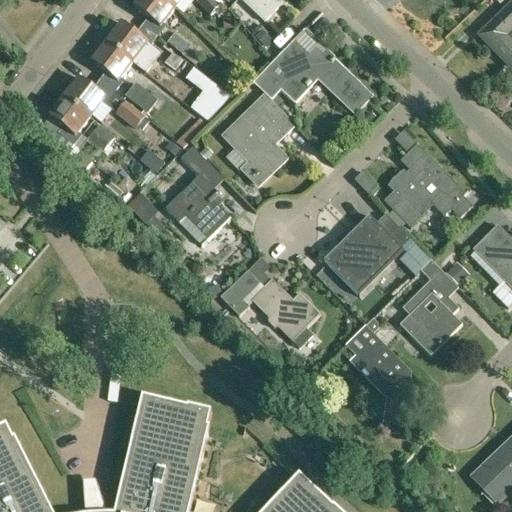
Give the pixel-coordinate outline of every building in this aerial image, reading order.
[(175,11),(160,0),(141,0),(134,10),(149,22),(143,30),(157,41),(167,27),(163,25),(175,11)] [(160,0),(175,11),(182,0),(160,0)] [(212,0),(201,0),(198,3),(210,16),(219,8),(212,0)] [(238,0),(264,25),(282,6),(275,0),(238,0)] [(511,70),(511,41),(508,38),(511,33),(511,5),(480,38),(511,70)] [(157,41),(143,30),(137,38),(122,26),(106,46),(132,66),(145,49),(148,52),(157,41)] [(267,99),(271,102),(281,92),(295,107),(321,81),(357,116),(373,100),(305,34),(254,86),(267,99)] [(183,57),(187,59),(195,66),(202,57),(175,36),(167,45),(183,57)] [(132,66),(106,46),(91,66),(106,78),(100,85),(114,96),(123,83),(120,81),(132,66)] [(175,73),(183,62),(163,48),(155,58),(175,73)] [(79,81),(64,101),(89,121),(102,104),(105,107),(114,96),(100,85),(94,92),(79,81)] [(158,103),(152,99),(136,86),(126,99),(148,116),(158,103)] [(271,102),(267,99),(227,140),(237,149),(253,165),(245,173),(260,188),(286,160),(276,150),(297,128),(271,102)] [(89,121),(64,101),(48,121),(63,132),(59,138),(73,149),(81,138),(78,136),(89,121)] [(145,120),(126,105),(117,117),(136,131),(145,120)] [(183,152),(208,127),(204,123),(179,148),(183,152)] [(103,155),(115,140),(100,128),(87,142),(103,155)] [(410,229),(422,216),(432,206),(446,219),(452,212),(461,221),(474,209),(465,199),(467,197),(418,148),(406,160),(412,166),(391,186),(398,193),(386,205),(410,229)] [(167,212),(203,249),(232,221),(214,203),(221,196),(219,194),(217,196),(214,193),(226,181),(196,150),(183,162),(200,180),(167,212)] [(368,217),(324,263),(358,296),(403,250),(402,249),(410,240),(386,217),(377,225),(368,217)] [(508,311),(511,307),(511,242),(498,228),(473,252),(507,287),(495,298),(508,311)] [(433,359),(464,327),(454,317),(461,311),(450,301),(460,291),(432,264),(422,274),(431,283),(404,311),(411,318),(401,329),(433,359)] [(240,320),(250,310),(244,304),(261,287),(248,274),(221,301),(221,302),(240,320)] [(252,304),(290,342),(300,352),(313,338),(307,333),(321,318),(301,297),(294,304),(273,283),(252,304)] [(347,348),(357,358),(351,364),(388,401),(383,435),(404,438),(414,377),(366,329),(347,348)] [(338,511),(334,508),(333,509),(299,477),(266,511),(190,511),(210,429),(208,429),(211,414),(188,408),(188,409),(142,399),(115,511),(99,511),(99,507),(92,507),(86,507),(86,511),(51,511),(15,440),(13,441),(6,427),(0,430),(0,511),(338,511)] [(511,442),(474,480),(486,492),(481,497),(495,511),(511,493),(511,442)]
